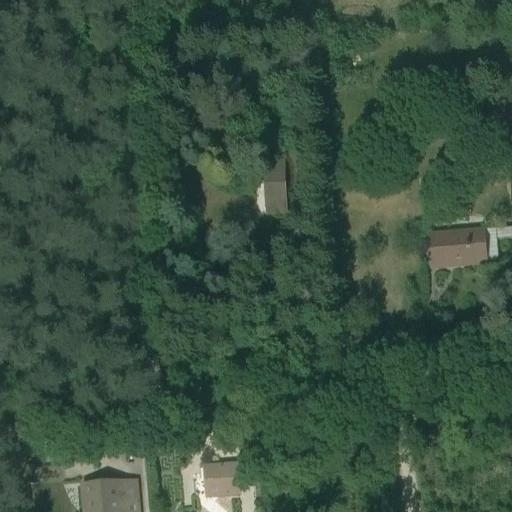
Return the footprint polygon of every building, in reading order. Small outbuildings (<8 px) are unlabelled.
[(259,230),(299,227),(295,166),(254,169),(259,230)] [(430,273),(488,271),(486,216),(428,219),(430,273)] [(322,352),(319,323),(291,326),(294,355),(322,352)] [(204,511),(243,511),(240,461),(202,463),(204,511)] [(79,511),(134,511),(133,486),(78,490),(79,511)]
